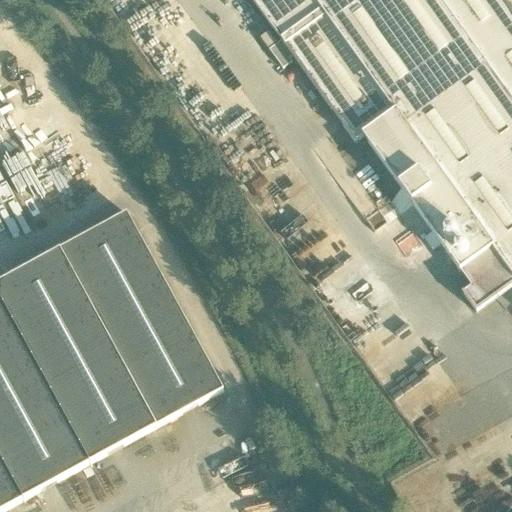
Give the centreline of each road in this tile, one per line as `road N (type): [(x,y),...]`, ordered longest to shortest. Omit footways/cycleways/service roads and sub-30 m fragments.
road 1 (track): [(50,0),(253,305),(278,321),(294,345),(366,511)]
road 2 (unknown): [(186,0),(285,132),(455,318),(488,336),(511,337)]
